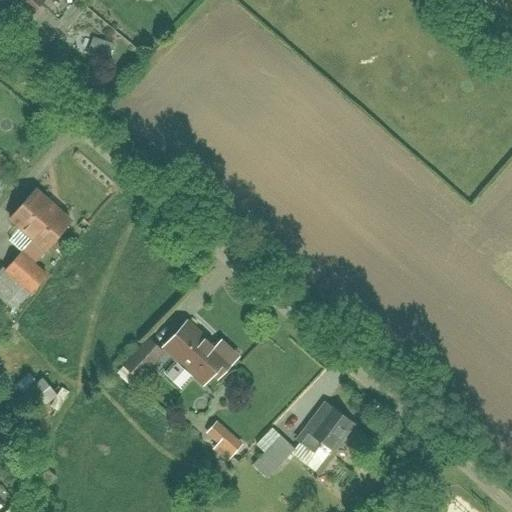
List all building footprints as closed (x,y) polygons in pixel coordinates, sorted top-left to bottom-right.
[(11,0),(31,17),(37,9),(56,26),(78,1),(77,0),(11,0)] [(0,259),(0,314),(2,317),(82,227),(35,186),(3,222),(20,237),(0,259)] [(196,326),(170,353),(214,396),(240,369),(196,326)] [(158,359),(141,343),(114,373),(132,389),(158,359)] [(27,379),(14,394),(25,404),(38,388),(27,379)] [(326,401),(293,440),(311,454),(320,443),(330,451),(353,424),(326,401)] [(296,450),(282,436),(253,465),(267,478),(296,450)]
